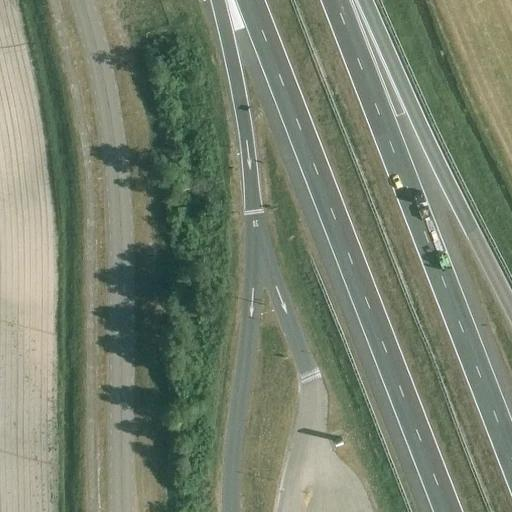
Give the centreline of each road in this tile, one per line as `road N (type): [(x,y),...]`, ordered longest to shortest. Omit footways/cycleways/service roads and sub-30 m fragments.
road 1 (motorway): [(249,0),(447,511)]
road 2 (tertiary): [(122,511),(115,130),(81,0)]
road 3 (motorway): [(511,456),(335,0)]
road 4 (motorway): [(511,308),(363,0)]
road 5 (motorway): [(216,0),(258,228)]
